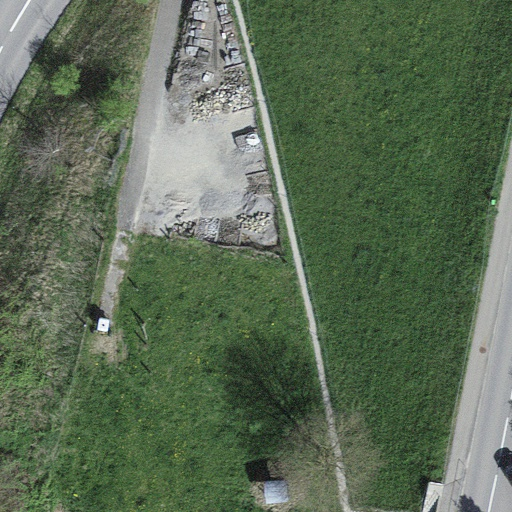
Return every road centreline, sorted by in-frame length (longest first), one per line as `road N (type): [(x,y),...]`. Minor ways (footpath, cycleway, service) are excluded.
road 1 (track): [(63,511),(172,0)]
road 2 (tertiary): [(511,391),(488,511)]
